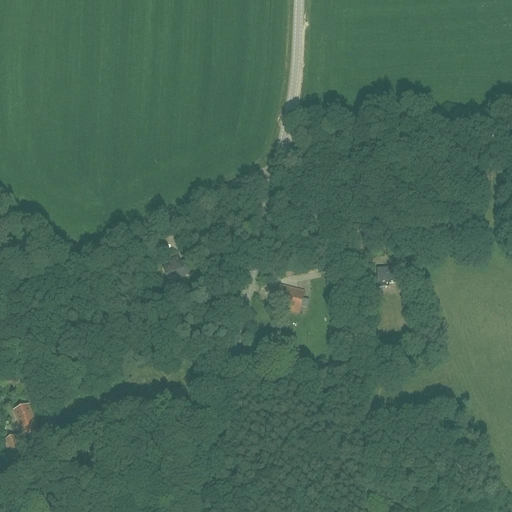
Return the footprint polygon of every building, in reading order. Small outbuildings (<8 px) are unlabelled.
[(189,274),(184,262),(180,264),(178,258),(168,262),(170,267),(164,270),(168,281),(189,274)] [(387,284),(395,283),(394,270),(378,271),(379,288),(387,288),(387,284)] [(299,313),(304,292),(279,286),(274,307),(299,313)] [(24,437),(39,432),(28,406),(14,411),(24,437)] [(6,441),(12,458),(23,453),(16,437),(6,441)]
